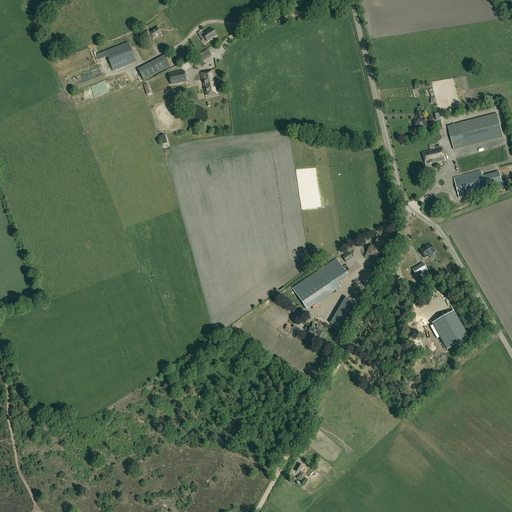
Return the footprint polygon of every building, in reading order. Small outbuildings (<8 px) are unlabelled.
[(153,39),(159,35),(160,37),(162,36),(161,34),(158,28),(149,33),(153,39)] [(216,36),(211,29),(202,35),(201,32),(197,34),(202,41),(205,39),(207,42),(216,36)] [(135,62),(128,43),(96,55),(98,60),(107,57),(113,71),(135,62)] [(143,81),(170,67),(164,56),(137,71),(143,81)] [(218,93),(213,70),(208,71),(209,74),(205,75),(204,72),(200,73),(205,96),(218,93)] [(171,85),(186,82),(183,72),(169,75),(171,85)] [(423,119),(421,113),(416,115),(417,121),(414,121),(416,129),(422,128),(425,127),(426,126),(424,119),(423,119)] [(454,150),(502,137),(496,114),(447,127),(454,150)] [(426,165),(445,160),(442,148),(423,152),(426,165)] [(457,161),(460,172),(483,165),(481,159),(473,161),(472,157),(468,158),(457,161)] [(461,199),(467,197),(462,186),(457,188),(461,199)] [(396,243),(401,235),(396,232),(391,240),(396,243)] [(376,259),(381,251),(380,252),(379,251),(381,249),(385,242),(378,238),(374,245),(375,245),(374,247),(371,245),(367,253),(370,255),(370,256),(376,259)] [(420,251),(425,258),(435,252),(431,244),(420,251)] [(345,259),(348,264),(355,260),(352,255),(345,259)] [(336,290),(337,292),(341,289),(337,283),(348,276),(336,258),(321,268),(336,290)] [(427,270),(423,262),(412,269),(416,277),(427,270)] [(307,310),(336,290),(321,268),(292,288),(307,310)] [(320,331),(322,328),(317,325),(316,328),(312,326),(307,333),(317,339),(319,336),(320,336),(322,332),(320,331)] [(299,473),(303,466),(299,464),(295,471),(299,473)] [(302,482),(306,475),(301,472),(297,479),(302,482)]
